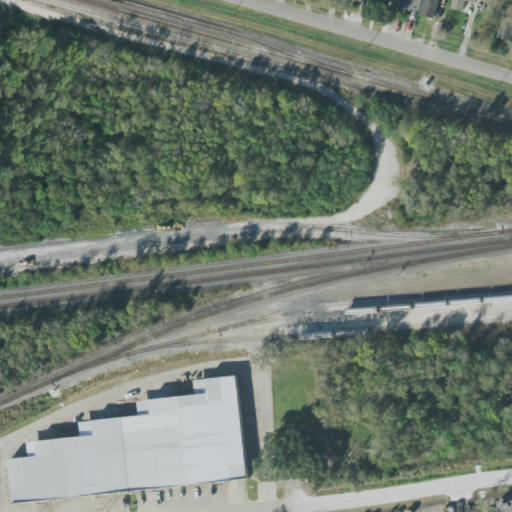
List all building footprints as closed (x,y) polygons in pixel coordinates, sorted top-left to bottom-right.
[(419,12),(421,0),(399,0),(398,7),(419,12)] [(424,0),(421,15),(435,18),(439,0),(424,0)] [(451,8),(453,0),(467,0),(464,12),(451,8)] [(511,19),(502,17),(497,37),(511,41),(511,19)] [(10,458),(15,505),(250,479),(238,375),(208,378),(208,379),(195,381),(197,395),(151,399),(151,400),(139,401),(140,416),(95,420),(95,421),(81,422),(82,436),(38,440),(38,441),(29,442),(30,456),(10,458)]
